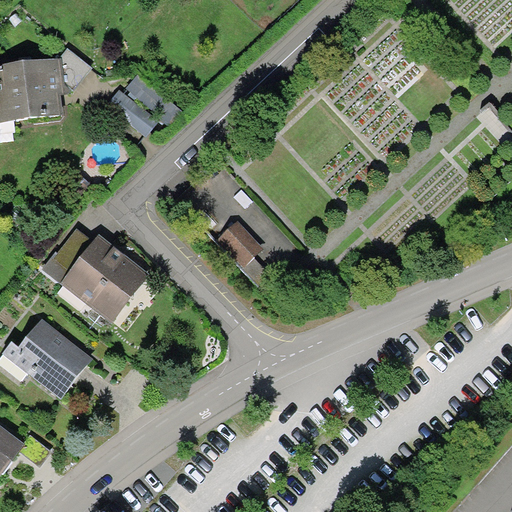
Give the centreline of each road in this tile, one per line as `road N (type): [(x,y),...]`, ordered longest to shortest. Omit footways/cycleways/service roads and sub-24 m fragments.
road 1 (residential): [(271,362),(131,216),(137,187),(337,0)]
road 2 (residential): [(511,262),(271,362)]
road 3 (residential): [(271,362),(152,441),(65,511)]
